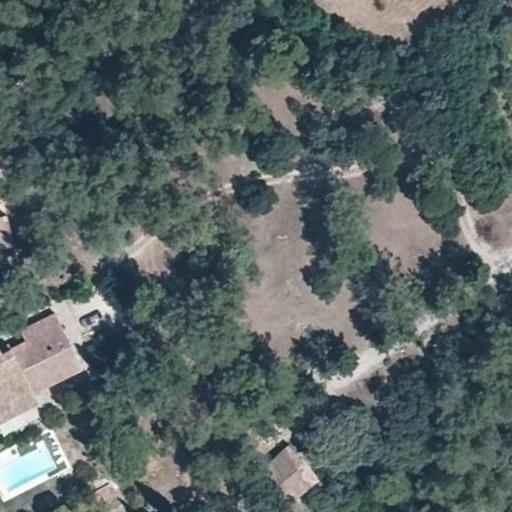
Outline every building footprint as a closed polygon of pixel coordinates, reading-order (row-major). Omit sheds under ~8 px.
[(46,181),(27,187),(33,206),(51,201),(46,181)] [(0,221),(0,252),(15,249),(7,219),(0,221)] [(59,316),(18,336),(22,345),(0,355),(0,404),(23,394),(82,366),(72,343),(59,316)] [(0,355),(22,345),(18,336),(0,344),(0,355)] [(29,407),(23,394),(0,404),(0,420),(29,407)] [(257,464),(287,496),(317,468),(286,436),(257,464)]
